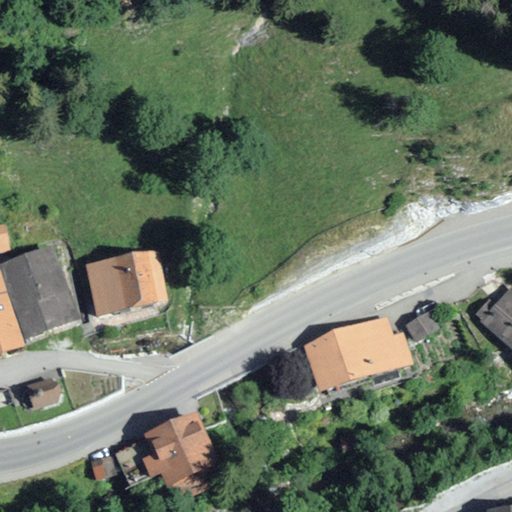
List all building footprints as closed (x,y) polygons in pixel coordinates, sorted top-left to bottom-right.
[(74,323),(47,251),(0,269),(0,287),(21,343),(74,323)] [(154,252),(81,268),(92,319),(165,303),(154,252)] [(511,290),(507,286),(474,320),(511,355),(511,290)] [(0,293),(0,356),(19,350),(0,293)] [(433,333),(424,316),(404,328),(414,344),(433,333)] [(387,339),(380,320),(301,349),(319,399),(408,367),(396,335),(387,339)] [(57,384),(48,381),(26,388),(32,408),(55,401),(60,394),(57,384)] [(214,475),(190,417),(137,439),(146,459),(138,463),(148,484),(157,481),(163,496),(214,475)]
